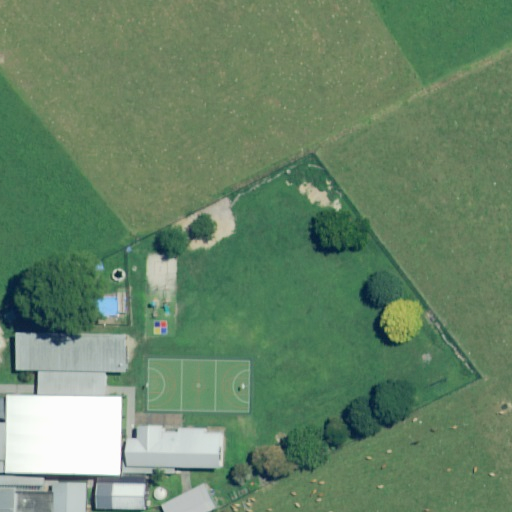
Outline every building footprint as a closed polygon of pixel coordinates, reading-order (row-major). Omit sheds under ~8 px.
[(122,345),(10,342),(9,380),(30,381),(29,405),(97,407),(98,384),(121,384),(122,345)] [(0,418),(9,418),(9,401),(0,400),(0,418)] [(67,410),(51,410),(36,416),(26,427),(21,441),(21,456),(27,469),(38,480),(50,485),(67,485),(83,478),(92,468),(97,456),(97,439),(90,424),(80,415),(67,410)] [(217,441),(120,438),(119,475),(216,478),(217,441)] [(137,511),(138,486),(88,484),(86,511),(137,511)] [(77,511),(78,487),(45,486),(44,511),(77,511)] [(214,511),(220,509),(208,486),(166,507),(168,511),(214,511)] [(40,511),(41,489),(0,487),(0,511),(40,511)]
